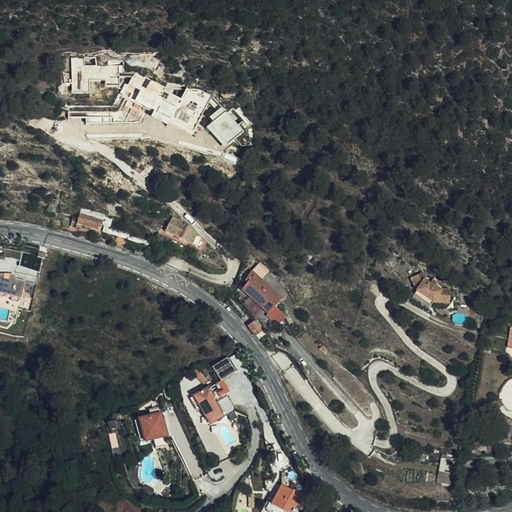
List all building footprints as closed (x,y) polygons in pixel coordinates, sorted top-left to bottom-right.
[(141,58),(141,51),(141,49),(125,53),(125,63),(141,62),(141,58)] [(147,115),(147,111),(148,101),(163,102),(162,112),(162,119),(182,120),(184,100),(192,101),(192,106),(194,106),(193,120),(209,121),(210,103),(212,103),(213,86),(154,81),(153,88),(148,87),(149,84),(134,83),(133,105),(127,105),(127,113),(147,115)] [(148,101),(147,111),(162,112),(163,102),(148,101)] [(57,204),(49,202),(48,209),(56,210),(57,204)] [(65,222),(64,225),(77,229),(79,225),(100,231),(105,214),(82,207),(79,217),(73,215),(73,212),(59,212),(59,219),(65,222)] [(166,231),(192,245),(198,235),(187,227),(168,217),(166,219),(171,222),(166,231)] [(117,236),(114,245),(124,248),(127,240),(155,249),(154,242),(105,227),(104,232),(117,236)] [(25,281),(37,282),(39,268),(17,265),(15,276),(25,277),(25,281)] [(275,308),(282,300),(253,273),(246,282),(249,284),(242,292),(269,316),(275,310),(274,309),(275,308)] [(426,277),(413,282),(419,295),(424,299),(422,301),(428,306),(430,304),(435,307),(451,308),(453,295),(445,294),(445,292),(430,281),(428,282),(426,277)] [(19,306),(24,291),(13,288),(15,285),(14,283),(11,281),(9,282),(4,282),(3,285),(0,283),(0,297),(3,298),(4,302),(19,306)] [(424,299),(419,295),(416,299),(432,311),(435,307),(430,304),(428,306),(422,301),(424,299)] [(275,310),(269,316),(267,318),(278,328),(287,319),(275,308),(274,309),(275,310)] [(256,322),(249,326),(248,327),(257,337),(263,331),(256,322)] [(208,389),(207,389),(192,399),(200,411),(206,407),(216,422),(226,415),(225,414),(233,409),(217,387),(209,392),(208,389)] [(192,399),(188,402),(196,414),(200,411),(192,399)] [(206,407),(200,411),(210,426),(216,422),(206,407)] [(239,420),(233,409),(225,414),(226,415),(235,424),(239,420)] [(163,415),(141,421),(147,443),(155,441),(158,450),(167,447),(165,438),(170,437),(163,415)] [(147,443),(141,421),(136,422),(143,445),(147,443)] [(276,461),(272,456),(267,460),(270,465),(276,461)] [(439,484),(454,485),(455,458),(440,457),(439,484)] [(274,491),(273,480),(265,481),(267,492),(274,491)] [(300,511),(307,501),(292,491),(291,493),(281,488),(268,511),(300,511)]
